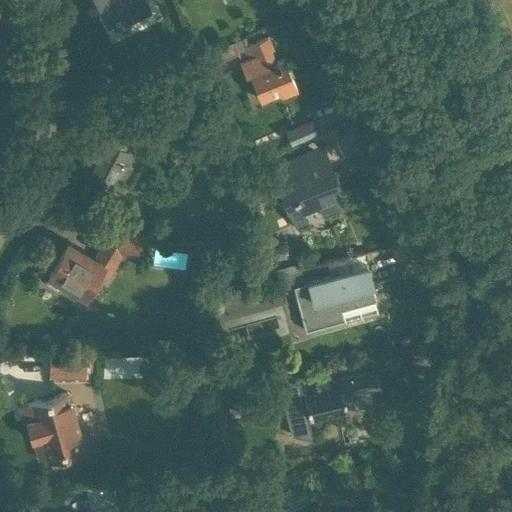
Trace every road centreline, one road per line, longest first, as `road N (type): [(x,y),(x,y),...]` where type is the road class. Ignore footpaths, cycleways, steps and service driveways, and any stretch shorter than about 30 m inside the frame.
road 1 (residential): [(396,511),(430,313),(305,0)]
road 2 (residential): [(511,225),(409,0)]
road 3 (residential): [(0,230),(48,116),(43,44),(22,0)]
